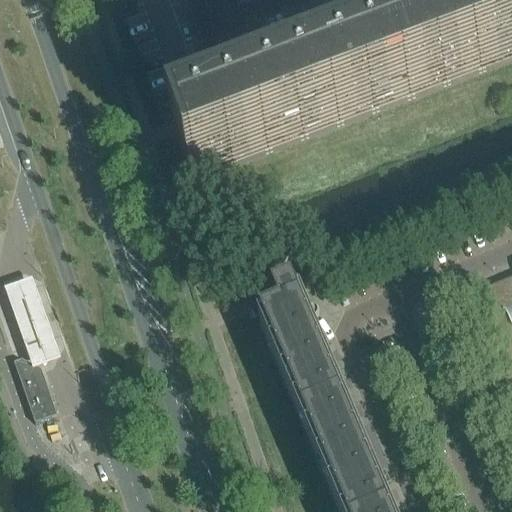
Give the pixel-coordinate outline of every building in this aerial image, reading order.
[(180,137),(176,138),(191,176),(194,174),(198,185),(511,65),(511,0),(501,0),(506,12),(505,12),(506,14),(478,24),(448,36),(445,27),(427,34),(430,43),(358,69),(355,61),(337,68),(341,76),(269,103),(266,95),(249,101),(252,110),(235,116),(180,137)] [(203,0),(185,0),(203,47),(219,41),(203,0)] [(496,356),(506,380),(505,381),(511,397),(511,396),(511,282),(470,300),(477,315),(479,315),(489,339),(487,340),(494,357),(496,356)] [(33,284),(6,294),(34,376),(62,367),(33,284)] [(265,328),(261,329),(337,511),(391,511),(388,505),(384,495),(382,490),(391,486),(386,473),(377,477),(372,467),(365,449),(361,439),(353,421),(349,412),(341,394),(337,384),(329,366),(325,356),(311,322),(315,320),(315,319),(316,319),(317,319),(317,318),(317,317),(318,317),(318,316),(318,315),(318,314),(318,313),(318,312),(317,311),(317,310),(316,310),(316,309),(315,309),(314,309),(313,309),(312,309),(311,309),(310,309),(309,310),(301,292),(276,303),(283,319),(265,327),(265,328)] [(260,310),(253,313),(256,320),(263,317),(260,310)] [(23,365),(15,367),(36,428),(58,420),(42,374),(23,365)]
